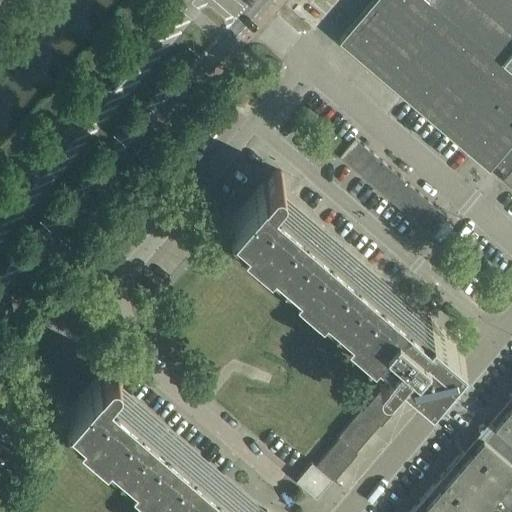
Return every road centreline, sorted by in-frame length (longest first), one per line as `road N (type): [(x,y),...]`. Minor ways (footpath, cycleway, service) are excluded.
road 1 (secondary): [(0,304),(250,14)]
road 2 (residential): [(497,336),(254,125)]
road 3 (secondary): [(185,0),(0,217)]
road 4 (residential): [(511,240),(308,62)]
road 5 (residential): [(265,468),(136,358),(125,322),(106,301)]
road 6 (residential): [(106,301),(254,125)]
road 7 (residential): [(348,511),(497,336)]
road 8 (residential): [(0,422),(106,301)]
